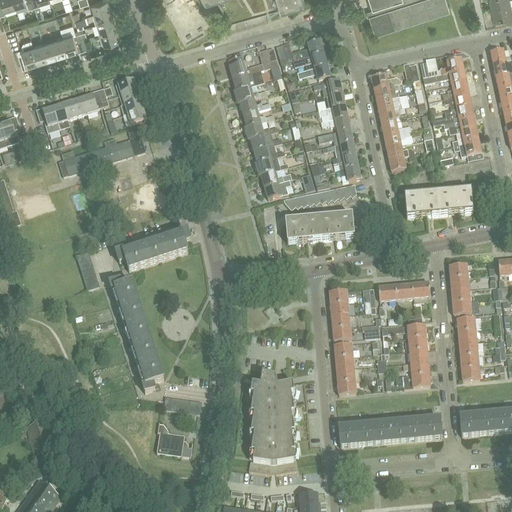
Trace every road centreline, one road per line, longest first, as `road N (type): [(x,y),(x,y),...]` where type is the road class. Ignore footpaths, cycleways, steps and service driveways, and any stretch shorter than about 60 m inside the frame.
road 1 (tertiary): [(203,511),(221,383),(219,281)]
road 2 (tertiary): [(219,281),(155,68)]
road 3 (track): [(158,511),(40,406),(0,358)]
road 4 (residential): [(453,462),(434,245)]
road 5 (residential): [(332,473),(313,271)]
road 6 (unclassified): [(155,68),(339,16)]
road 7 (unclassified): [(393,254),(355,68)]
road 8 (unclassified): [(511,223),(474,43)]
road 9 (residential): [(20,97),(151,54)]
road 10 (unclassified): [(355,68),(474,43)]
road 11 (residential): [(332,473),(453,462)]
